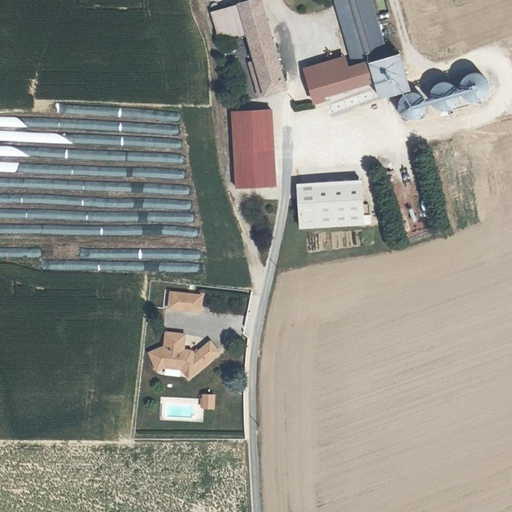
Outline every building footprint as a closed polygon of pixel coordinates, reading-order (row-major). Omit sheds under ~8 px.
[(244,15),(240,0),(228,0),(211,4),(218,35),(237,30),(234,18),(244,15)] [(255,91),(266,88),(283,84),(262,0),(240,0),(244,15),(247,28),(249,38),(253,55),(258,76),(252,78),(255,91)] [(368,0),(333,0),(352,65),(346,67),(305,78),(312,101),(325,97),(324,94),(372,80),(377,98),(408,89),(397,53),(384,57),(368,0)] [(234,18),(237,30),(247,28),(244,15),(234,18)] [(247,56),(252,78),(258,76),(253,55),(247,56)] [(346,67),(343,58),(303,69),(305,78),(346,67)] [(426,86),(434,113),(489,97),(481,70),(426,86)] [(392,100),(398,110),(419,98),(414,88),(392,100)] [(229,182),(266,182),(265,107),(230,108),(229,182)] [(361,180),(295,183),(297,228),(371,225),(371,214),(362,215),(361,180)] [(155,277),(194,283),(196,271),(157,264),(155,277)] [(186,310),(187,294),(172,293),(170,309),(186,310)] [(204,296),(187,294),(186,310),(202,312),(204,296)] [(164,348),(152,353),(158,367),(169,363),(180,364),(185,369),(192,377),(221,351),(213,341),(197,355),(194,351),(186,350),(183,350),(183,346),(184,344),(186,343),(187,335),(168,333),(167,348),(164,348)] [(217,410),(217,395),(202,395),(203,410),(217,410)]
